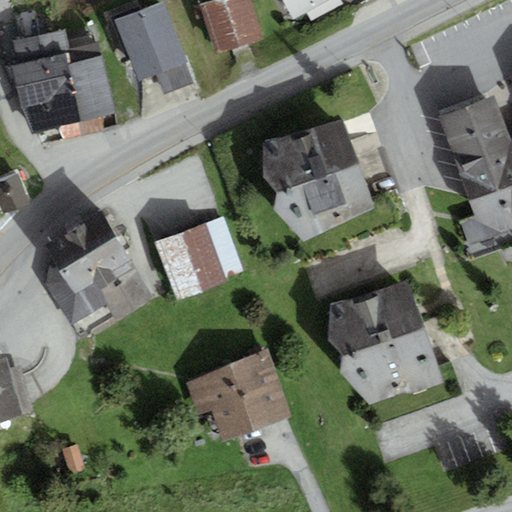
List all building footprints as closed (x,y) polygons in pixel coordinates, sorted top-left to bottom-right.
[(172,0),(122,19),(144,80),(194,62),(172,0)] [(250,0),(212,0),(201,3),(215,54),(262,41),(250,0)] [(283,0),(293,19),(303,14),(308,24),(340,8),(336,0),(283,0)] [(75,54),(21,66),(36,135),(62,130),(66,144),(109,134),(105,118),(120,114),(108,57),(77,63),(75,54)] [(511,115),(504,94),(447,115),(479,201),(461,208),(475,245),(511,231),(511,115)] [(347,123),(273,147),(272,177),(288,187),(287,206),(310,239),(383,204),(347,123)] [(31,177),(0,186),(0,190),(7,214),(39,204),(31,177)] [(227,223),(166,244),(184,296),(245,275),(227,223)] [(119,227),(62,260),(54,272),(52,289),(77,330),(113,309),(122,324),(162,300),(119,227)] [(417,285),(342,312),(338,339),(354,351),(352,369),(378,403),(450,377),(417,285)] [(265,352),(187,382),(200,415),(213,409),(224,439),(289,414),(265,352)] [(8,361),(0,362),(0,419),(23,413),(8,361)] [(83,447),(68,451),(75,476),(90,472),(83,447)]
